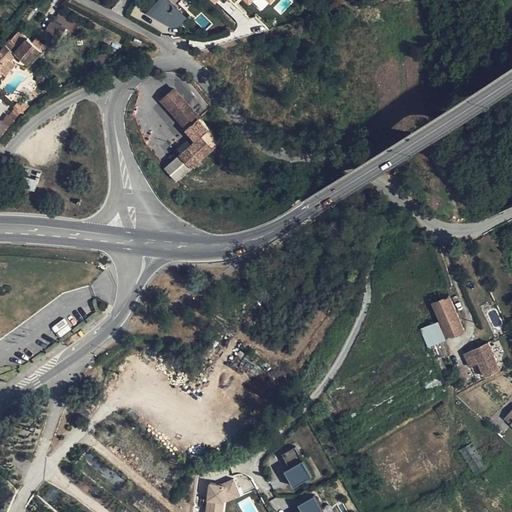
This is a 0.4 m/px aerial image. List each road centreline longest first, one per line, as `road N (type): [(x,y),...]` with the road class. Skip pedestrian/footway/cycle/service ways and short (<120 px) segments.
road 1 (secondary): [(140,242),(212,248),(261,236),(511,76)]
road 2 (residential): [(511,211),(469,230),(439,229),(372,177),(281,156),(242,128)]
road 3 (residential): [(0,409),(119,313),(141,267),(140,242)]
road 4 (residential): [(117,96),(151,66),(188,62),(242,128)]
road 5 (residential): [(140,242),(114,135),(117,96)]
road 6 (residential): [(117,96),(84,94),(59,106),(0,164)]
road 7 (secondary): [(0,229),(140,242)]
road 8 (unknown): [(179,60),(68,0)]
